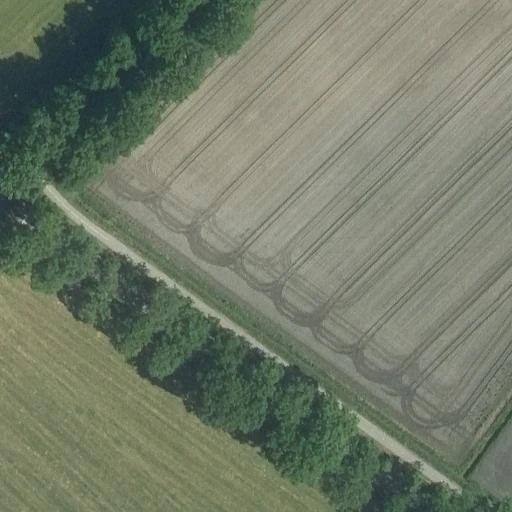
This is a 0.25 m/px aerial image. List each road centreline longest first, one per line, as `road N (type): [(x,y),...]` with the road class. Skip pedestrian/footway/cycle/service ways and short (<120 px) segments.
road 1 (tertiary): [(435,511),(0,197)]
road 2 (unclassified): [(0,180),(187,0)]
